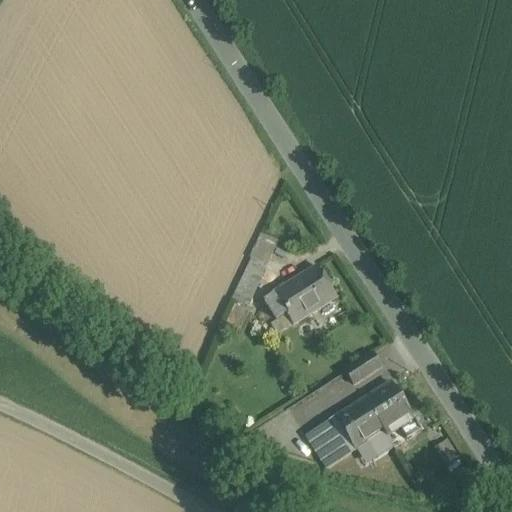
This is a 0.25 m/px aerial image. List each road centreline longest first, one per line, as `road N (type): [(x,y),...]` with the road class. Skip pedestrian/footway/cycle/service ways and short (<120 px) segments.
road 1 (residential): [(192,0),(511,490)]
road 2 (unclassified): [(0,408),(203,511)]
